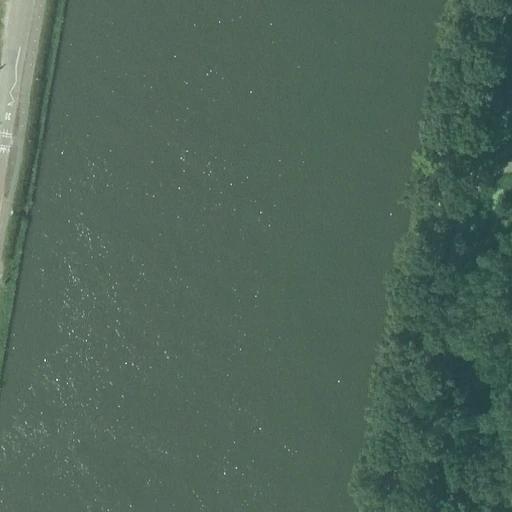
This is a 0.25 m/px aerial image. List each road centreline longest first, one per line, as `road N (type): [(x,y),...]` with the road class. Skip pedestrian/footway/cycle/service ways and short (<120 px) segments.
road 1 (unclassified): [(471,0),(415,356)]
road 2 (unclassified): [(511,165),(471,171),(462,183),(415,356)]
road 3 (tertiary): [(0,169),(24,0)]
road 4 (unclassified): [(415,356),(396,511)]
